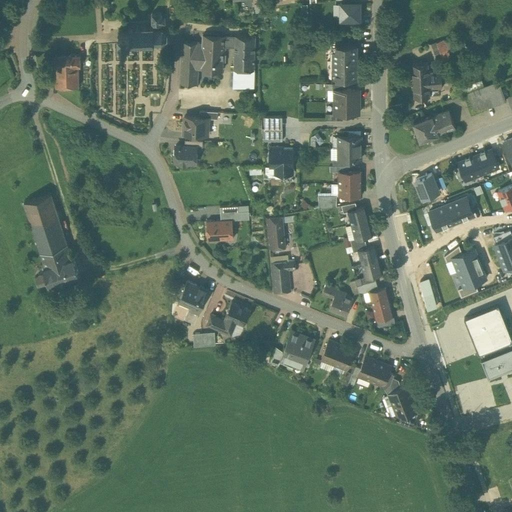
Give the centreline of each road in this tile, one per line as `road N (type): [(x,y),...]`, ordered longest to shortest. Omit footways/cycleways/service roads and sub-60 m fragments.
road 1 (residential): [(425,359),(247,290),(202,263),(186,247),(147,151)]
road 2 (residential): [(379,170),(379,0)]
road 3 (residential): [(478,511),(425,359)]
road 4 (residential): [(147,151),(173,96),(181,0)]
road 5 (residential): [(379,170),(511,124)]
road 6 (residential): [(147,151),(30,96)]
